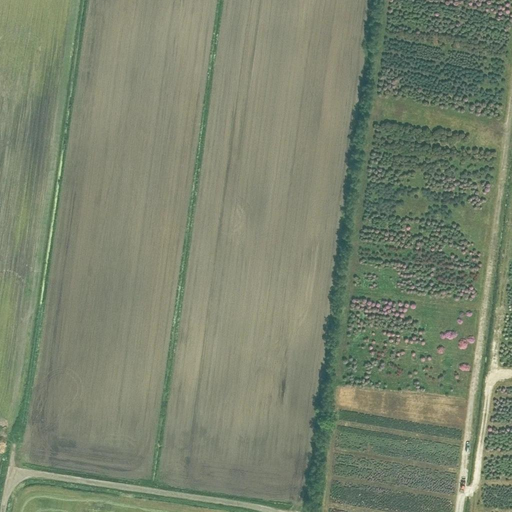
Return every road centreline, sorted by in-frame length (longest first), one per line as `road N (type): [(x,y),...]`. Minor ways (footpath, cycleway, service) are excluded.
road 1 (unclassified): [(3,511),(13,479),(26,472),(273,511)]
road 2 (track): [(460,491),(477,484),(490,379),(511,373)]
road 3 (track): [(457,511),(474,382)]
